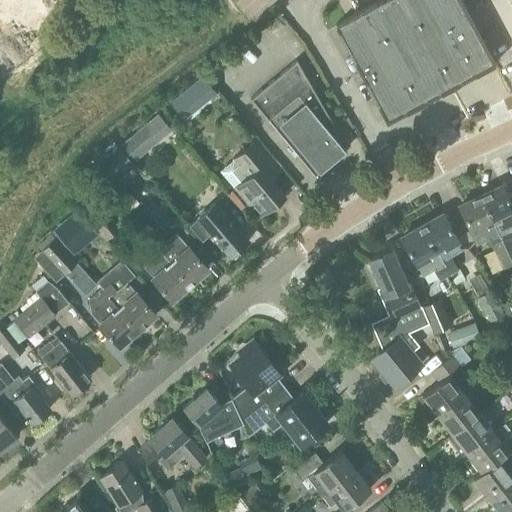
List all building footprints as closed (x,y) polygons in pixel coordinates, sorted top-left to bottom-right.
[(412,0),(381,0),(371,6),(423,101),(457,82),(412,0)] [(458,0),(412,0),(457,82),(492,63),(460,3),(458,0)] [(387,121),(423,101),(371,6),(335,25),(387,121)] [(295,153),(326,127),(332,124),(296,60),(295,60),(295,61),(250,98),(295,153)] [(215,92),(201,74),(185,87),(199,105),(215,92)] [(120,145),(133,160),(170,129),(158,114),(120,145)] [(344,150),(326,127),(295,153),(314,176),(344,150)] [(232,159),(220,170),(234,187),(258,216),(283,195),(266,174),(274,166),(275,167),(276,166),(254,141),(232,159)] [(107,187),(134,166),(120,148),(93,169),(107,187)] [(509,236),(507,231),(511,228),(511,209),(501,186),(480,196),(493,224),(500,241),(509,236)] [(493,224),(480,196),(457,207),(471,234),(472,234),(477,244),(486,240),(488,239),(491,245),(500,241),(493,224)] [(197,220),(190,226),(202,240),(209,234),(228,256),(247,240),(227,217),(226,217),(220,210),(213,203),(196,219),(197,220)] [(103,209),(89,220),(105,239),(119,227),(103,209)] [(444,248),(457,241),(442,215),(421,227),(436,253),(444,248)] [(436,253),(421,227),(400,239),(415,265),(421,276),(433,269),(442,264),(436,253)] [(161,237),(153,244),(189,285),(207,270),(176,233),(165,243),(161,237)] [(500,241),(511,264),(511,241),(509,236),(500,241)] [(34,258),(56,282),(78,262),(56,238),(34,258)] [(491,245),(494,250),(502,268),(502,269),(511,264),(500,241),(491,245)] [(143,267),(152,278),(151,278),(171,301),(189,285),(153,244),(145,251),(152,258),(151,259),(152,259),(143,267)] [(391,250),(369,260),(398,327),(424,315),(411,284),(406,286),(391,250)] [(450,259),(442,264),(449,275),(457,270),(450,259)] [(121,261),(97,282),(99,284),(97,285),(101,289),(137,331),(155,315),(135,292),(135,293),(126,283),(134,276),(121,261)] [(439,280),(449,275),(442,264),(433,269),(439,280)] [(119,346),(137,331),(101,289),(97,285),(89,292),(93,296),(88,301),(91,315),(99,324),(119,346)] [(23,313),(14,319),(27,335),(53,314),(35,292),(25,300),(27,302),(20,308),(23,313)] [(488,292),(476,299),(489,321),(501,315),(488,292)] [(511,299),(500,305),(511,328),(511,327),(511,299)] [(451,326),(440,300),(423,307),(434,334),(451,326)] [(428,324),(424,315),(398,327),(402,335),(398,337),(370,360),(381,373),(378,376),(388,387),(391,385),(393,387),(421,365),(411,352),(419,346),(408,333),(428,324)] [(2,321),(0,322),(0,343),(11,358),(23,348),(2,321)] [(478,338),(473,323),(446,333),(451,347),(478,338)] [(56,337),(37,352),(41,357),(50,369),(49,369),(69,394),(89,378),(70,353),(69,354),(60,342),(56,337)] [(231,399),(240,420),(283,386),(275,376),(278,373),(256,345),(254,346),(251,343),(239,352),(242,355),(232,364),(237,371),(235,372),(246,387),(231,399)] [(451,355),(430,371),(439,382),(421,396),(436,415),(464,394),(449,375),(460,367),(451,355)] [(1,363),(0,363),(0,392),(10,406),(14,403),(25,416),(23,418),(25,420),(27,419),(30,423),(49,409),(42,399),(44,397),(34,384),(28,376),(22,381),(18,377),(14,380),(1,363)] [(283,423),(299,444),(327,423),(322,418),(326,415),(317,403),(313,405),(307,398),(302,392),(298,396),(298,395),(293,399),(283,386),(240,420),(248,436),(265,423),(272,431),(283,423)] [(206,388),(183,408),(198,425),(196,426),(203,442),(241,424),(230,400),(219,405),(219,404),(206,388)] [(464,394),(436,415),(450,434),(478,412),(464,394)] [(478,412),(450,434),(465,454),(493,432),(478,412)] [(148,438),(162,454),(156,459),(166,470),(183,455),(195,468),(205,458),(171,418),(148,438)] [(0,420),(0,449),(14,438),(0,420)] [(505,423),(493,432),(465,454),(480,472),(508,450),(501,441),(511,433),(505,423)] [(511,455),(508,450),(480,472),(472,478),(487,497),(511,478),(511,472),(508,468),(511,465),(511,455)] [(321,496),(355,470),(341,451),(324,464),(315,452),(293,469),(302,481),(306,477),(321,496)] [(115,511),(129,511),(136,508),(139,511),(163,511),(154,496),(142,504),(140,491),(121,462),(98,477),(116,505),(113,507),(115,511)] [(247,481),(245,477),(240,467),(223,476),(229,489),(247,481)] [(370,490),(355,470),(321,496),(329,506),(335,502),(343,511),(370,490)] [(511,478),(487,497),(498,511),(507,511),(511,510),(511,511),(511,478)] [(189,511),(176,485),(164,490),(173,511),(189,511)] [(59,511),(112,511),(105,504),(96,511),(80,493),(59,511)] [(368,511),(387,511),(389,511),(382,502),(368,511)]
